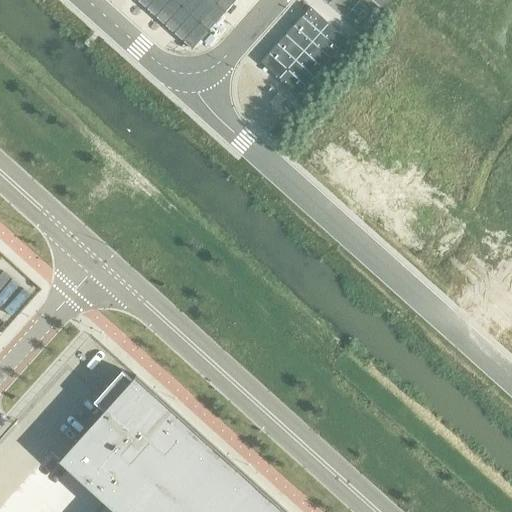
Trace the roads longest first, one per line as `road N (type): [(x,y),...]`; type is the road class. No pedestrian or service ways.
road 1 (unclassified): [(192,73),(216,117),(511,381)]
road 2 (unclassified): [(377,511),(99,262)]
road 3 (unclassified): [(99,262),(0,372)]
road 4 (unclassified): [(99,262),(0,172)]
road 5 (unclassified): [(85,0),(164,68),(192,73)]
